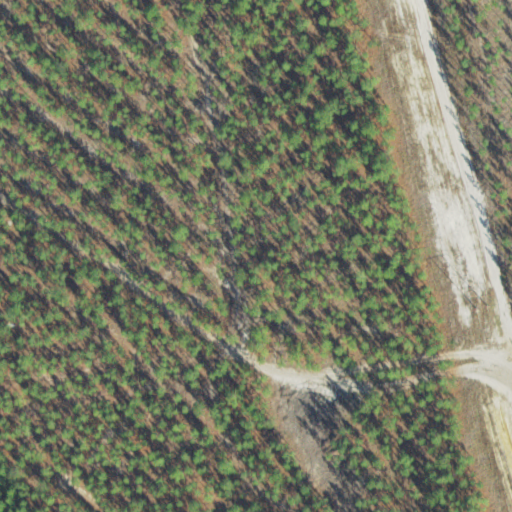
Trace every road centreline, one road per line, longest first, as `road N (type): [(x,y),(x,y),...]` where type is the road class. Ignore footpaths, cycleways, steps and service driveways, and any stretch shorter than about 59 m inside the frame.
road 1 (residential): [(0,355),(438,313),(511,296)]
road 2 (residential): [(0,438),(115,511)]
